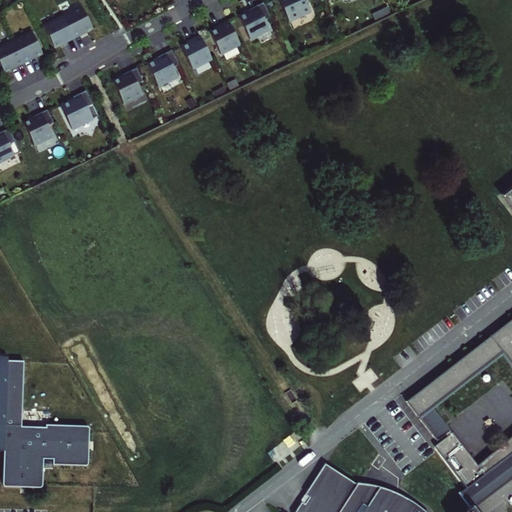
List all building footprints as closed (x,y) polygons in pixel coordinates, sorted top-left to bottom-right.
[(276,0),(287,22),(309,12),(304,0),(276,0)] [(249,13),(237,19),(248,41),(268,30),(263,21),(269,19),(262,5),(248,12),(249,13)] [(82,8),(63,17),(73,39),(92,29),(82,8)] [(63,17),(43,27),(54,48),(73,39),(63,17)] [(218,28),(207,34),(218,55),(238,44),(226,22),(217,26),(218,28)] [(32,32),(13,42),(23,63),(42,54),(32,32)] [(190,42),(179,48),(189,69),(210,59),(198,36),(189,41),(190,42)] [(13,42),(0,48),(0,65),(4,73),(23,63),(13,42)] [(157,60),(146,65),(157,87),(176,77),(171,67),(176,64),(170,51),(156,58),(157,60)] [(143,82),(136,68),(123,75),(123,77),(112,82),(123,104),(142,95),(137,85),(143,82)] [(74,100),(60,106),(71,129),(98,116),(86,91),(73,97),(74,100)] [(53,123),(47,110),(33,117),(34,119),(23,124),(34,146),(53,137),(48,126),(53,123)] [(0,162),(20,153),(8,129),(0,132),(0,162)] [(471,511),(472,511),(511,481),(511,321),(393,414),(425,455),(450,436),(430,411),(501,356),(511,369),(511,441),(476,469),(452,438),(437,449),(468,490),(460,495),(471,511),(470,511),(471,511)] [(0,451),(4,452),(4,487),(42,487),(43,459),(53,460),(53,465),(89,466),(90,427),(46,425),(46,428),(22,427),(23,359),(0,357),(0,451)] [(364,485),(357,485),(357,486),(324,466),(305,496),(306,497),(309,500),(305,506),(302,504),(296,511),(427,511),(420,506),(413,502),(405,498),(397,494),(389,491),(381,488),(372,487),(364,485)]
